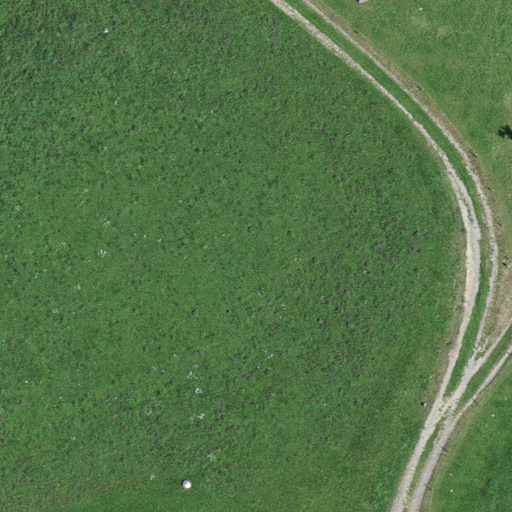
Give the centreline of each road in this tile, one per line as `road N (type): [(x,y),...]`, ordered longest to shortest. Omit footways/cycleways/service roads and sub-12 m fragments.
road 1 (track): [(292,0),(390,83),(440,142),(473,198),(485,282),(451,406)]
road 2 (track): [(511,334),(451,406),(409,511)]
